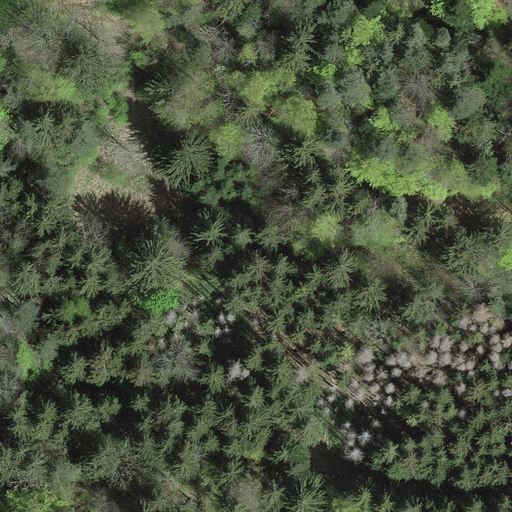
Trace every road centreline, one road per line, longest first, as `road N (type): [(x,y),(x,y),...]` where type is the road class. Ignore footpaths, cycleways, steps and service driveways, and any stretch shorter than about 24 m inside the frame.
road 1 (track): [(511,488),(442,493),(379,482),(237,406),(167,392),(58,400),(42,391),(46,368),(245,264),(283,251),(419,243),(458,231),(472,215),(462,205)]
road 2 (track): [(23,0),(166,43),(406,196),(462,205)]
road 3 (track): [(394,0),(436,16),(511,26)]
